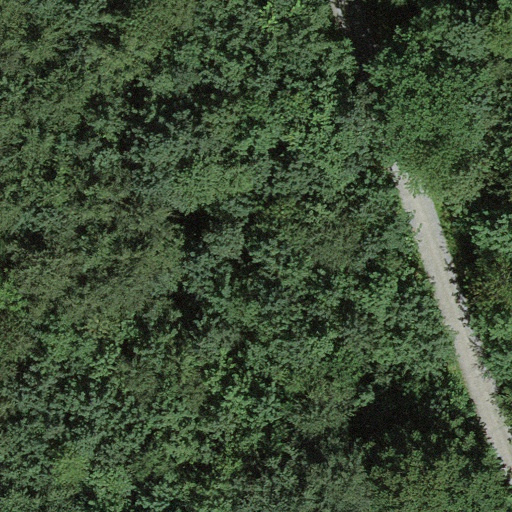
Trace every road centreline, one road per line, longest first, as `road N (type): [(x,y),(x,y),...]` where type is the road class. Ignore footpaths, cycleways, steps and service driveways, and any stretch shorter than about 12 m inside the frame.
road 1 (track): [(511,456),(341,0)]
road 2 (track): [(511,51),(346,15)]
